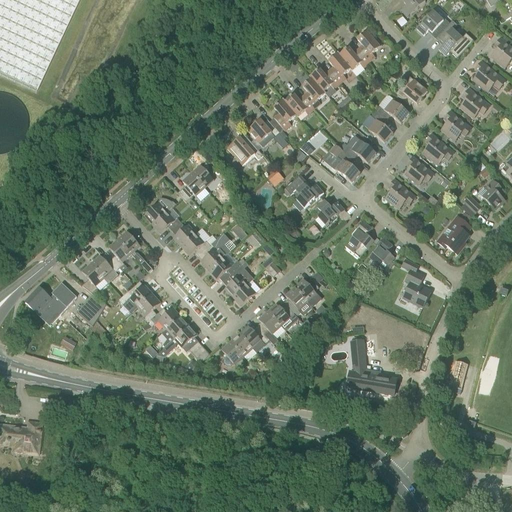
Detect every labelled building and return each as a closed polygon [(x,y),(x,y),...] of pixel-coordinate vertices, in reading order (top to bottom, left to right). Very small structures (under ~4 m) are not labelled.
[(79,0),(0,0),(0,76),(36,93),(79,0)] [(401,12),(408,19),(426,4),(421,0),(402,0),(405,3),(404,4),(407,7),(401,12)] [(433,13),(417,31),(424,37),(429,32),(432,35),(433,34),(438,38),(450,25),(445,20),(443,22),(433,13)] [(453,22),(450,25),(438,38),(442,42),(441,43),(444,46),(439,51),(446,58),(450,53),(457,60),(474,43),(466,36),(462,40),(452,31),(457,26),(453,22)] [(372,56),(382,47),(378,42),(376,44),(367,33),(358,41),(364,49),(359,53),(369,64),(375,59),(372,56)] [(500,49),(492,59),(504,70),(511,62),(511,49),(501,41),(496,46),(500,49)] [(369,64),(359,53),(355,57),(349,49),(340,57),(339,57),(351,70),(350,71),(352,73),(360,66),(363,69),(369,64)] [(331,74),(340,85),(346,80),(343,77),(350,71),(351,70),(339,57),(340,57),(338,55),(329,63),(335,70),(331,74)] [(507,84),(503,81),(482,63),(477,69),(481,72),(473,82),(476,85),(482,90),(489,95),(494,89),(499,93),(507,84)] [(337,93),(334,90),(340,85),(331,74),(326,78),(320,71),(310,79),(312,81),(312,80),(325,95),(329,100),(337,93)] [(410,78),(395,96),(409,107),(413,103),(417,106),(428,93),(410,78)] [(305,100),(314,110),(320,105),(317,102),(325,95),(312,80),(312,81),(303,88),(309,96),(305,100)] [(482,90),(476,85),(473,88),(479,93),(482,90)] [(490,108),(469,91),(464,97),(468,100),(460,110),(473,120),(479,113),(483,116),(490,108)] [(0,155),(5,155),(13,152),(20,147),(25,141),(28,133),(29,126),(29,117),(26,110),(21,103),(15,98),(8,95),(0,93),(0,155)] [(305,100),(304,100),(300,104),(294,96),(285,103),(285,104),(296,117),(297,119),(305,112),(308,116),(314,110),(305,100)] [(390,117),(401,126),(409,115),(388,98),(376,113),(387,122),(390,117)] [(280,135),(282,132),(284,131),(285,133),(292,127),(289,123),(296,117),(285,104),(285,103),(283,102),(274,110),(281,117),(276,122),(271,125),(280,135)] [(497,116),(500,111),(494,107),(491,111),(497,116)] [(368,132),(385,145),(393,135),(383,126),(387,122),(376,113),(372,117),(377,122),(368,132)] [(450,122),(442,132),(444,134),(450,139),(454,143),(461,135),(465,138),(471,130),(451,113),(446,119),(450,122)] [(271,125),(268,121),(262,127),(258,123),(248,132),(255,140),(262,149),(263,150),(280,135),(271,125)] [(506,129),(511,135),(511,161),(506,167),(503,171),(506,175),(510,179),(510,180),(511,181),(511,180),(511,126),(510,125),(506,129)] [(444,134),(440,138),(446,143),(450,139),(444,134)] [(432,145),(423,155),(438,167),(444,159),(449,162),(454,155),(432,136),(428,141),(432,145)] [(263,157),(258,152),(252,144),(247,139),(243,143),(240,139),(227,150),(242,167),(255,157),(258,161),(263,157)] [(262,149),(255,140),(251,144),(258,152),(262,149)] [(358,157),(368,165),(376,155),(360,142),(352,152),(349,149),(345,154),(354,161),(358,157)] [(354,161),(345,154),(336,146),(329,154),(337,160),(338,159),(343,163),(335,172),(352,185),(360,175),(350,166),(354,161)] [(299,152),(294,159),(301,164),(306,157),(299,152)] [(456,160),(462,164),(465,160),(459,155),(456,160)] [(413,167),(406,176),(419,187),(424,181),(428,184),(434,176),(413,159),(409,164),(413,167)] [(215,173),(206,164),(202,168),(201,167),(192,175),(205,190),(214,181),(210,177),(215,173)] [(264,170),(270,176),(275,171),(269,165),(264,170)] [(491,175),(486,169),(481,173),(486,178),(491,175)] [(275,188),(284,180),(276,171),(267,180),(275,188)] [(196,198),(205,190),(192,175),(183,183),(186,187),(182,191),(191,201),(195,197),(196,198)] [(285,191),(291,197),(294,195),(298,199),(296,201),(305,210),(310,205),(311,207),(324,195),(316,187),(310,192),(304,185),(306,184),(301,177),(285,191)] [(450,185),(446,181),(441,186),(446,190),(450,185)] [(386,201),(399,211),(407,201),(412,204),(416,199),(395,182),(391,187),(394,190),(386,201)] [(478,195),(478,197),(481,201),(483,200),(496,212),(505,202),(500,198),(505,193),(493,182),(485,191),(484,190),(478,195)] [(186,205),(191,201),(182,191),(178,195),(186,205)] [(473,212),(476,215),(481,210),(470,198),(464,204),(466,206),(464,209),(467,211),(466,212),(470,215),(473,212)] [(144,218),(152,227),(171,210),(172,210),(176,207),(174,205),(172,204),(169,203),(165,201),(160,201),(159,204),(144,218)] [(331,223),(332,224),(345,212),(337,204),(331,209),(325,202),(307,219),(312,224),(318,219),(326,227),(331,223)] [(172,233),(181,225),(177,220),(179,219),(172,210),(171,210),(152,227),(161,236),(168,229),(172,233)] [(345,223),(351,219),(351,218),(347,214),(341,219),(345,223)] [(473,220),(466,215),(462,220),(469,225),(473,220)] [(457,218),(443,236),(436,245),(447,253),(449,250),(458,257),(464,249),(462,247),(470,238),(467,236),(472,229),(457,218)] [(354,238),(349,244),(364,256),(374,243),(367,237),(372,231),(363,223),(352,237),(354,238)] [(182,249),(196,236),(188,227),(185,229),(181,225),(172,233),(176,237),(173,240),(182,249)] [(298,238),(293,232),(289,236),(294,242),(298,238)] [(153,271),(145,262),(139,255),(136,255),(135,253),(141,248),(127,233),(118,241),(131,256),(140,266),(148,276),(153,271)] [(201,264),(209,273),(224,259),(230,253),(225,247),(230,242),(224,235),(216,242),(210,247),(201,255),(205,260),(201,264)] [(204,245),(196,236),(182,249),(190,258),(198,251),(201,255),(210,247),(206,242),(204,245)] [(393,248),(384,240),(373,254),(374,255),(370,260),(385,272),(395,260),(388,254),(393,248)] [(118,241),(109,249),(116,257),(112,261),(120,270),(125,266),(123,264),(131,256),(118,241)] [(107,265),(100,257),(91,265),(105,280),(113,272),(116,274),(120,270),(112,261),(107,265)] [(265,270),(273,263),(274,262),(271,258),(262,266),(265,270)] [(242,267),(239,264),(238,263),(232,268),(224,259),(209,273),(217,282),(219,280),(223,284),(229,279),(242,267)] [(419,268),(406,262),(402,268),(411,272),(406,283),(411,285),(404,300),(423,310),(431,293),(419,288),(424,278),(416,274),(419,268)] [(273,279),(278,275),(281,272),(273,263),(265,270),(273,279)] [(91,265),(82,274),(89,281),(82,287),(92,295),(98,290),(96,288),(105,280),(91,265)] [(253,281),(245,271),(242,267),(229,279),(223,284),(227,288),(225,290),(233,300),(248,286),(253,281)] [(135,278),(140,283),(145,277),(140,273),(135,278)] [(317,283),(322,279),(318,273),(312,278),(317,283)] [(319,290),(311,280),(306,284),(304,281),(295,289),(308,304),(308,305),(312,309),(322,301),(317,296),(315,294),(319,290)] [(144,287),(140,283),(124,297),(119,302),(124,306),(130,300),(138,309),(153,296),(145,287),(144,287)] [(26,305),(44,320),(50,327),(60,316),(62,317),(69,310),(67,309),(77,299),(63,286),(53,296),(54,297),(51,300),(40,290),(26,305)] [(241,309),(256,295),(248,286),(233,300),(241,309)] [(308,305),(308,304),(295,289),(286,297),(293,305),(288,309),(297,319),(301,315),(303,317),(312,309),(308,305)] [(161,305),(153,296),(138,309),(145,318),(144,319),(148,324),(157,316),(153,312),(161,305)] [(93,297),(77,315),(93,328),(105,307),(93,297)] [(268,314),(281,328),(290,321),(292,323),(297,319),(288,309),(284,313),(277,305),(268,314)] [(321,306),(316,313),(323,320),(329,313),(321,306)] [(148,324),(148,325),(142,330),(145,333),(152,329),(158,323),(166,332),(181,318),(173,309),(168,314),(164,310),(157,316),(148,324)] [(278,343),(274,339),(272,336),(281,328),(268,314),(259,322),(261,324),(256,328),(261,333),(270,343),(274,347),(278,343)] [(166,349),(190,328),(181,318),(166,332),(162,336),(168,342),(163,347),(166,349)] [(309,333),(314,330),(309,321),(304,323),(309,333)] [(265,347),(270,343),(261,333),(257,337),(249,327),(239,336),(253,351),(262,343),(265,347)] [(179,346),(183,350),(187,355),(190,352),(189,352),(199,344),(195,339),(198,337),(190,328),(166,349),(157,357),(165,359),(179,346)] [(244,359),(253,351),(239,336),(230,344),(244,359)] [(78,345),(65,339),(61,347),(66,349),(66,350),(73,354),(78,345)] [(394,397),(397,381),(377,378),(378,374),(364,372),(364,367),(366,368),(363,342),(362,339),(353,340),(353,343),(351,343),(354,368),(355,369),(354,373),(353,373),(353,374),(350,373),(348,385),(361,387),(360,391),(394,397)] [(189,352),(190,352),(193,356),(203,348),(199,344),(189,352)] [(231,368),(234,366),(235,367),(244,359),(230,344),(221,352),(227,358),(224,360),(224,365),(227,368),(231,368)] [(158,355),(151,348),(146,352),(153,360),(158,355)] [(193,356),(197,361),(207,352),(203,348),(193,356)] [(207,352),(197,361),(201,365),(210,356),(207,352)] [(289,352),(283,357),(287,361),(293,357),(289,352)] [(193,372),(196,369),(198,368),(192,362),(188,366),(193,372)] [(448,392),(460,396),(468,366),(456,363),(450,384),(444,382),(442,391),(448,392)] [(11,455),(37,458),(41,426),(28,424),(28,432),(22,432),(22,430),(0,427),(0,447),(12,449),(11,455)]
